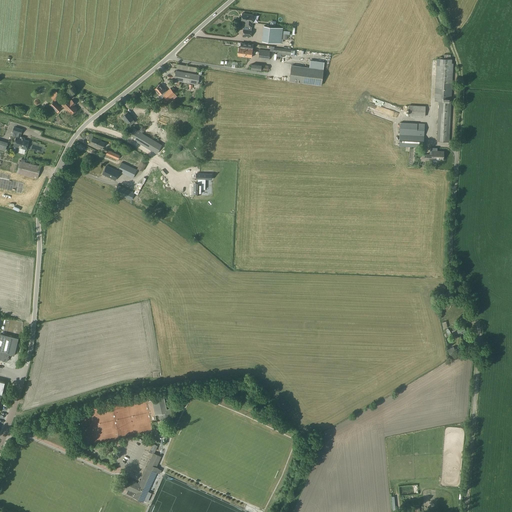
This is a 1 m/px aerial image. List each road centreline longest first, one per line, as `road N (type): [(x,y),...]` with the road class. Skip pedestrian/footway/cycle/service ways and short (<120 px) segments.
road 1 (unclassified): [(24,376),(38,210),(68,146),(232,0)]
road 2 (unclassified): [(465,511),(479,329),(451,264),(456,148)]
road 3 (track): [(433,0),(460,69),(456,148)]
